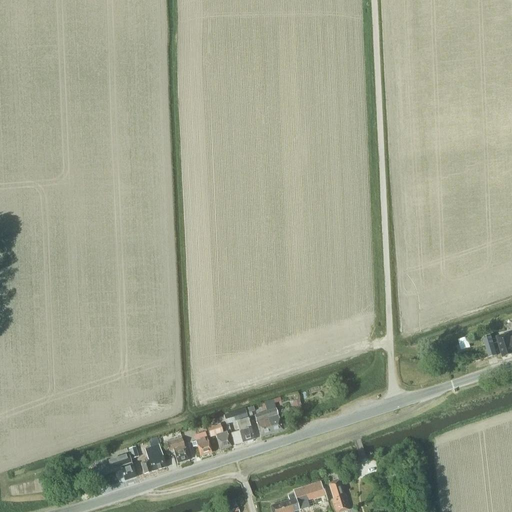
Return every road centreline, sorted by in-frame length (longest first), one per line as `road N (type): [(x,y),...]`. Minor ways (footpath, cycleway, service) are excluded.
road 1 (tertiary): [(75,511),(511,365)]
road 2 (track): [(428,393),(425,403),(395,418),(243,473),(167,492),(143,488)]
